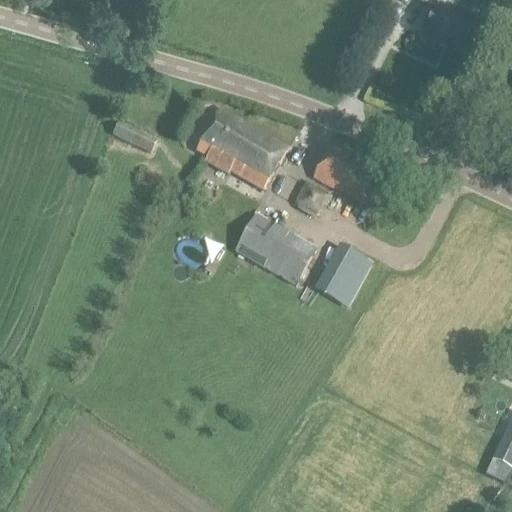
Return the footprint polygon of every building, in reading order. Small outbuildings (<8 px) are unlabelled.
[(405,0),(412,3),(425,10),(429,0),(405,0)] [(496,3),(488,0),(480,0),(477,7),(491,13),(496,3)] [(439,13),(427,39),(464,57),(467,52),(476,56),(490,25),(456,9),(452,19),(439,13)] [(478,72),(473,86),(486,91),(491,78),(478,72)] [(232,172),(265,192),(288,152),(222,113),(197,155),(208,161),(206,163),(229,177),(232,172)] [(157,142),(118,123),(111,138),(150,157),(157,142)] [(333,143),(313,182),(368,210),(388,171),(333,143)] [(197,192),(166,206),(174,224),(205,211),(197,192)] [(235,256),(297,291),(319,252),(257,217),(235,256)] [(310,294),(348,309),(365,263),(327,249),(310,294)] [(280,301),(265,294),(272,281),(243,266),(236,278),(248,284),(239,302),(271,319),(280,301)] [(511,424),(494,463),(511,471),(511,424)]
